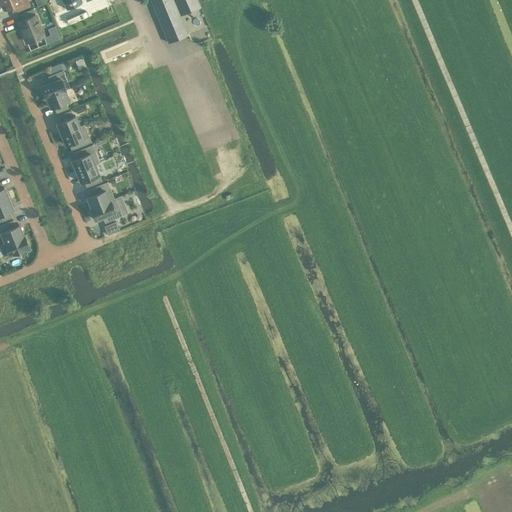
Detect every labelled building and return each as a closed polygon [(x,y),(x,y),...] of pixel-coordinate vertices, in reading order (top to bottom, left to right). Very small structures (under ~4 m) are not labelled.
[(0,0),(0,2),(3,10),(10,7),(13,12),(29,5),(27,0),(0,0)] [(62,0),(66,9),(81,2),(80,0),(62,0)] [(187,34),(179,15),(200,6),(197,0),(150,0),(158,19),(162,18),(171,41),(187,34)] [(26,42),(43,35),(35,14),(18,21),(26,42)] [(61,64),(48,69),(50,75),(63,70),(61,64)] [(45,98),(46,97),(64,90),(70,87),(63,70),(50,75),(53,81),(40,86),(45,98)] [(68,108),(65,102),(69,100),(64,90),(46,97),(50,108),(53,106),(56,113),(68,108)] [(83,110),(81,105),(74,108),(76,113),(83,110)] [(71,116),(69,110),(57,115),(59,121),(56,123),(60,133),(79,126),(75,115),(71,116)] [(71,149),(91,141),(84,124),(79,126),(60,133),(65,145),(68,143),(71,149)] [(76,171),(95,163),(99,162),(99,161),(92,144),(72,152),(75,158),(71,160),(76,171)] [(95,163),(76,171),(80,182),(84,180),(86,186),(101,180),(99,174),(95,163)] [(90,207),(114,198),(107,181),(87,189),(90,195),(86,197),(90,207)] [(122,215),(115,197),(114,198),(90,207),(89,208),(94,219),(105,215),(107,221),(122,215)] [(0,221),(11,216),(9,210),(12,209),(8,198),(0,201),(0,221)] [(15,226),(13,219),(0,224),(0,232),(4,242),(23,235),(18,224),(15,226)] [(13,253),(24,248),(24,247),(28,246),(24,234),(23,235),(4,242),(0,243),(0,248),(3,256),(12,252),(13,253)]
